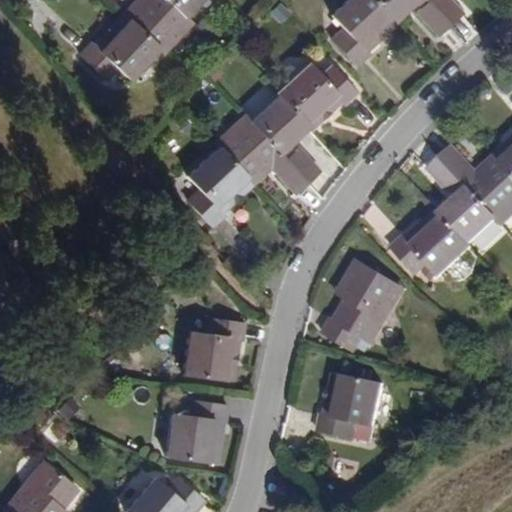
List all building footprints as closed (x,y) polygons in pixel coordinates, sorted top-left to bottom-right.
[(169,0),(138,0),(138,1),(136,0),(130,0),(121,10),(158,46),(162,50),(191,21),(184,14),(169,0)] [(169,0),(184,14),(197,0),(169,0)] [(367,51),(399,22),(396,18),(378,0),(347,0),(333,14),(345,27),(334,37),(358,63),(370,53),(367,51)] [(415,0),(378,0),(396,18),(415,0)] [(420,10),(441,33),(453,22),(432,1),(431,0),(420,10)] [(431,0),(432,1),(453,22),(465,11),(454,0),(431,0)] [(158,46),(121,10),(92,40),(91,39),(80,50),(105,76),(116,64),(129,76),(158,46)] [(307,62),(276,91),(278,93),(308,125),(311,128),(341,100),(344,102),(354,92),(332,65),(320,76),(307,62)] [(281,139),(287,144),(308,125),(278,93),(251,119),(275,144),(281,139)] [(280,177),(295,192),(308,180),(287,158),(275,144),(251,119),(245,112),(215,140),(219,145),(253,182),(266,170),(263,166),(268,161),(282,176),(280,177)] [(511,139),(511,140),(498,153),(511,168),(511,139)] [(457,142),(444,153),(465,176),(476,188),(500,213),(500,214),(507,222),(511,217),(511,168),(498,153),(484,165),(488,170),(483,174),(468,159),(470,157),(457,142)] [(253,182),(219,145),(199,163),(237,197),(253,182)] [(318,170),(298,148),(287,158),(308,180),(318,170)] [(432,163),(453,186),(465,176),(444,153),(432,163)] [(223,210),(237,197),(199,163),(188,174),(200,187),(199,187),(223,210)] [(472,241),(500,214),(500,213),(476,188),(469,195),(464,190),(443,210),(472,241)] [(443,272),(474,243),(472,241),(443,210),(439,206),(408,234),(407,232),(396,243),(421,269),(431,259),(443,272)] [(352,298),(346,295),(345,297),(377,325),(380,328),(386,317),(382,315),(400,282),(356,258),(341,285),(354,293),(352,298)] [(377,325),(345,297),(337,314),(360,336),(362,333),(374,339),(380,328),(377,325)] [(324,328),(355,346),(360,336),(337,314),(333,311),(324,328)] [(241,342),(243,327),(205,322),(203,338),(185,336),(179,377),(229,384),(235,342),(241,342)] [(361,417),(369,375),(320,365),(312,406),(309,406),(306,421),(341,428),(344,414),(361,417)] [(223,424),(225,407),(186,401),(184,416),(167,414),(160,456),(208,463),(214,423),(223,424)] [(23,480),(27,483),(3,511),(53,511),(48,508),(52,504),(55,506),(72,486),(39,459),(23,480)] [(188,511),(190,511),(201,499),(171,476),(161,489),(146,479),(121,510),(123,511),(180,511),(184,508),(188,511)]
